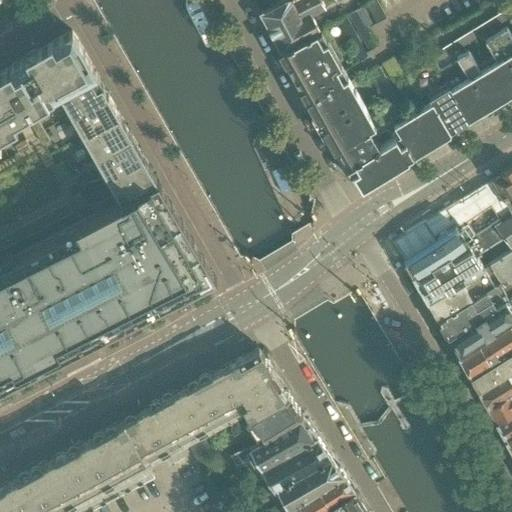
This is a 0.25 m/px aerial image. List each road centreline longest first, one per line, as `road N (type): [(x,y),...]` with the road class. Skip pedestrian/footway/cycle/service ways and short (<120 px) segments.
road 1 (residential): [(75,5),(252,304)]
road 2 (unclassified): [(511,491),(351,230)]
road 3 (tertiary): [(252,304),(0,435)]
road 4 (residential): [(230,0),(351,230)]
road 5 (residential): [(252,304),(380,511)]
road 6 (tertiary): [(351,230),(511,134)]
road 7 (tertiary): [(252,304),(351,230)]
